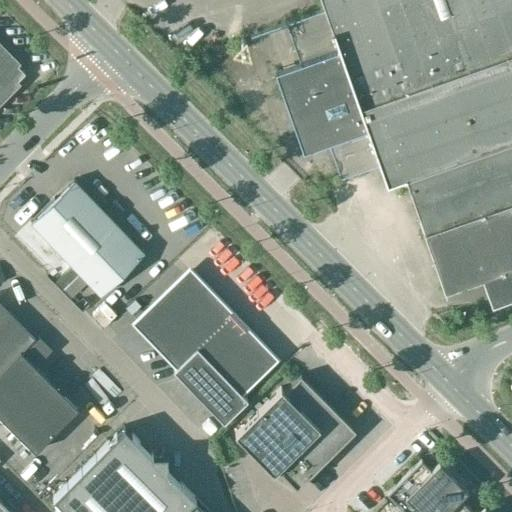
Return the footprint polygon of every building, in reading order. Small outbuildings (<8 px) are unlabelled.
[(288,21),(301,58),(276,66),(303,146),(328,138),(341,176),(381,162),(387,179),(402,174),(401,171),(500,136),(451,0),(322,0),(326,7),(288,21)] [(511,0),(451,0),(500,136),(511,132),(511,0)] [(263,27),(273,54),(278,52),(269,25),(263,27)] [(0,46),(0,95),(24,71),(0,46)] [(511,294),(511,132),(500,136),(401,171),(402,174),(443,292),(482,279),(490,302),(511,294)] [(74,177),(31,219),(101,292),(144,250),(74,177)] [(273,356),(190,269),(137,320),(178,363),(173,368),(224,420),(247,397),(239,389),(273,356)] [(94,302),(107,316),(121,304),(108,289),(94,302)] [(0,414),(35,449),(78,405),(36,364),(53,348),(38,333),(35,335),(0,300),(0,414)] [(295,482),(348,429),(300,379),(303,376),(300,373),(283,389),(279,386),(234,431),(272,471),(275,468),(295,488),(298,485),(295,482)] [(52,496),(62,505),(68,511),(206,511),(193,498),(195,495),(124,424),(52,496)] [(438,460),(431,467),(421,457),(386,491),(407,511),(459,511),(467,504),(459,496),(466,488),(438,460)] [(0,511),(13,511),(0,498),(0,511)]
